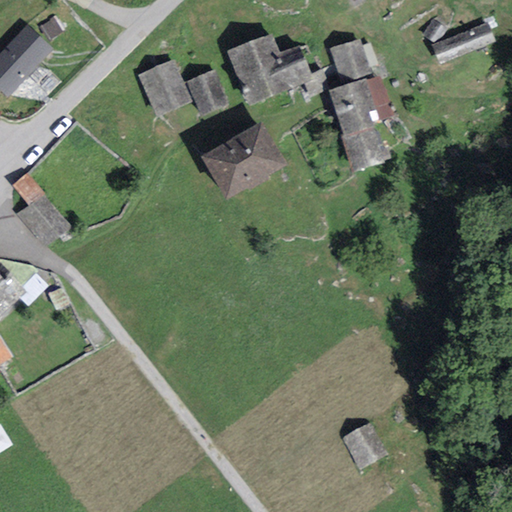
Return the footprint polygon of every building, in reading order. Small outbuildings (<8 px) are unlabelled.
[(55,18),(41,27),(48,39),(62,30),(55,18)] [(438,41),(447,29),(434,19),(423,36),(433,43),(438,41)] [(54,49),(27,24),(0,53),(0,91),(7,99),(54,49)] [(437,44),(432,46),(439,63),(494,42),(487,24),(437,44)] [(271,34),(226,51),(247,104),(303,84),(309,96),(330,89),(323,69),(310,74),(299,46),(279,53),(271,34)] [(372,72),(361,39),(329,50),(340,83),(372,72)] [(191,100),(175,60),(142,74),(158,113),(191,100)] [(215,72),(190,82),(202,114),(228,104),(215,72)] [(366,79),(328,91),(343,135),(341,136),(351,172),(384,163),(377,146),(381,144),(372,123),(380,121),(366,79)] [(284,164),(261,123),(202,158),(225,198),(284,164)] [(44,194),(30,173),(15,185),(31,205),(44,194)] [(72,225),(44,194),(31,205),(20,215),(49,246),(72,225)] [(0,316),(26,292),(0,264),(0,316)] [(0,364),(10,358),(0,340),(0,364)] [(0,450),(13,444),(2,423),(0,424),(0,450)] [(390,455),(372,424),(345,439),(362,470),(390,455)]
